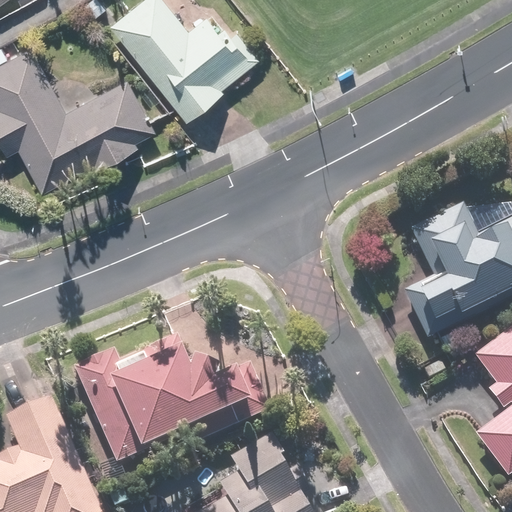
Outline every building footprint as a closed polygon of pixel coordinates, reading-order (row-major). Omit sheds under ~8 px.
[(158,0),(140,0),(106,29),(185,123),(257,61),(233,34),(224,41),(202,15),(184,30),(158,0)] [(153,133),(121,80),(63,113),(28,49),(0,64),(0,157),(15,149),(43,200),(133,150),(130,145),(153,133)] [(511,217),(472,237),(456,205),(404,231),(425,274),(397,288),(423,340),(511,295),(511,217)] [(511,327),(469,358),(493,390),(483,398),(500,421),(474,439),(502,478),(511,470),(511,327)] [(109,351),(64,368),(107,478),(264,417),(244,366),(218,376),(183,368),(171,337),(113,360),(109,351)] [(99,511),(48,398),(1,419),(18,455),(0,462),(0,511),(99,511)] [(304,511),(299,503),(309,497),(294,472),(289,475),(268,440),(212,472),(227,497),(201,511),(304,511)]
